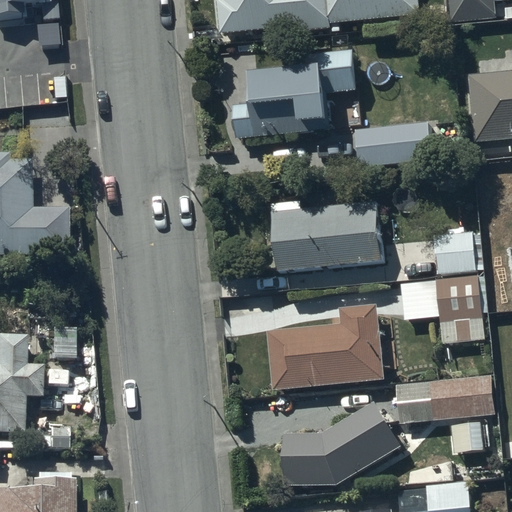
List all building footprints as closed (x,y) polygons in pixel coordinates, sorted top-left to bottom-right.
[(0,0),(0,28),(22,27),(22,20),(44,18),(44,30),(61,29),(59,0),(0,0)] [(226,0),(227,7),(221,8),(224,42),(295,35),(295,40),(336,36),(335,31),(425,23),(422,0),(226,0)] [(498,24),(496,7),(511,6),(511,0),(449,0),(452,27),(498,24)] [(239,114),(242,147),(335,139),(332,103),(361,100),(358,59),(302,64),(303,79),(253,84),(255,112),(239,114)] [(511,78),(471,83),(477,149),(511,145),(511,78)] [(433,131),(360,138),(363,176),(437,169),(433,131)] [(0,264),(71,265),(71,216),(35,216),(35,163),(0,163),(0,157),(0,156),(0,264)] [(381,210),(306,217),(305,208),(276,211),(282,279),(387,270),(381,210)] [(438,243),(441,287),(405,289),(407,327),(444,325),(446,350),(483,348),(482,328),(486,328),(486,319),(495,318),(493,279),(488,280),(486,240),(438,243)] [(345,333),(272,340),(277,399),(389,389),(387,370),(397,369),(395,344),(384,345),(382,314),(343,318),(345,333)] [(78,339),(55,339),(55,368),(78,368),(78,339)] [(0,444),(27,445),(27,408),(45,408),(46,376),(26,376),(27,346),(0,346),(0,444)] [(494,384),(400,393),(403,431),(497,422),(494,384)] [(290,495),(343,495),(407,457),(379,411),(328,442),(289,442),(290,495)] [(483,428),(452,430),(453,438),(455,438),(456,461),(486,459),(485,456),(493,453),(491,430),(484,431),(483,428)] [(34,498),(0,498),(0,511),(77,511),(78,488),(34,488),(34,498)] [(402,497),(403,511),(473,511),(471,488),(431,492),(431,495),(402,497)]
